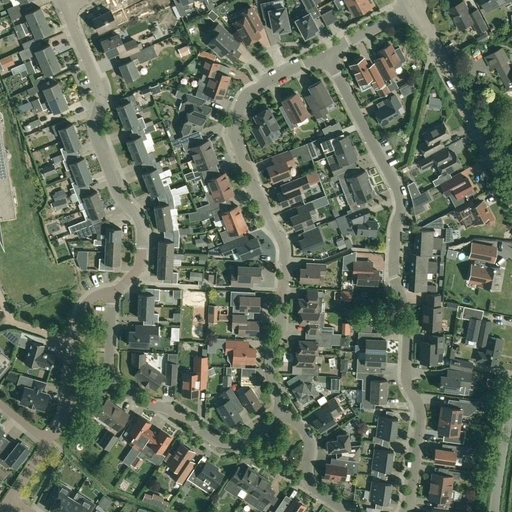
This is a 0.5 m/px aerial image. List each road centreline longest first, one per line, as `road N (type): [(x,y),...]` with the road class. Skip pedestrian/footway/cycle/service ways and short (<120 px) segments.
road 1 (residential): [(407,511),(420,416),(405,378),(408,317),(391,277),(399,200),(328,57)]
road 2 (residential): [(284,410),(269,377),(269,350),(280,332),(283,250),(233,126),(248,93),(328,57)]
road 3 (residential): [(112,293),(137,266),(141,225),(114,191),(94,134),(98,90),(64,9)]
road 4 (residential): [(284,410),(226,443),(146,405),(107,367),(112,293)]
road 5 (residential): [(511,193),(412,4)]
road 6 (residential): [(112,293),(80,309),(63,417),(48,443)]
road 7 (residential): [(284,410),(308,440),(306,480),(347,511)]
